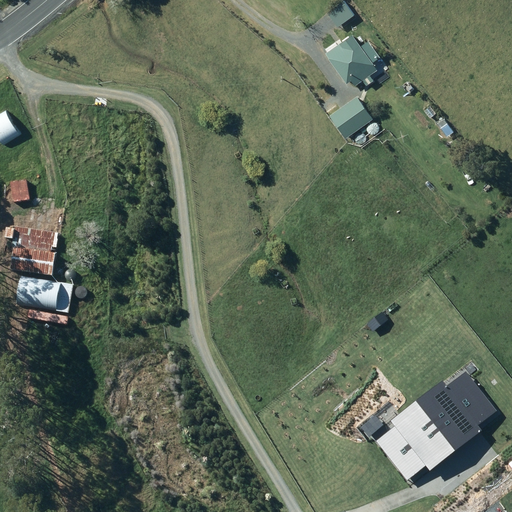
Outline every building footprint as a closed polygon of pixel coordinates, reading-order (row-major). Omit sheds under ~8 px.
[(351,38),(323,57),(343,86),(349,82),(353,87),(375,72),(351,38)] [(372,121),(357,98),(328,118),(343,141),(372,121)] [(6,112),(0,115),(0,144),(1,146),(19,136),(6,112)] [(59,236),(8,229),(5,243),(14,244),(10,273),(52,280),(59,236)] [(74,288),(23,278),(18,305),(69,315),(74,288)]
